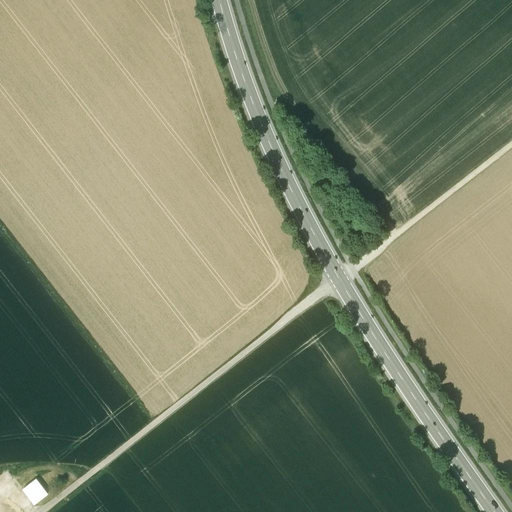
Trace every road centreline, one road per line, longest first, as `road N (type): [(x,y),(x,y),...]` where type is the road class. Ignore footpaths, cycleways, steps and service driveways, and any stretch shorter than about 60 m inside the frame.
road 1 (unclassified): [(495,511),(315,236),(258,117),(218,0)]
road 2 (track): [(511,143),(68,491)]
road 3 (track): [(394,233),(284,98),(250,0)]
